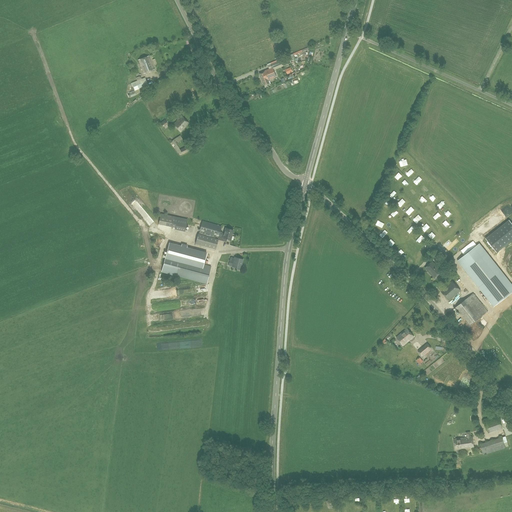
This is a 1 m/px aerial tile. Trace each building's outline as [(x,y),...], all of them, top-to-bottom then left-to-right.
[(271,64),(272,68),(290,61),(289,57),(288,55),(270,63),(271,64)] [(143,74),(154,70),(148,56),(138,60),(143,74)] [(276,76),(273,69),(266,71),(266,70),(259,73),(264,86),(270,83),(268,79),(276,76)] [(137,81),(131,83),(134,91),(138,89),(148,85),(145,78),(142,79),(137,81)] [(181,132),(189,123),(181,116),(173,125),(181,132)] [(189,145),(180,149),(182,154),(191,150),(189,145)] [(421,188),(425,192),(430,187),(426,183),(421,188)] [(414,186),(410,189),(415,194),(419,191),(414,186)] [(430,202),(426,205),(430,211),(435,207),(430,202)] [(439,219),(443,214),(437,210),(434,215),(439,219)] [(161,213),(158,224),(175,228),(175,229),(185,232),(188,219),(161,213)] [(511,240),(511,223),(509,220),(485,238),(497,253),(511,240)] [(202,221),(199,232),(218,237),(220,232),(221,226),(202,221)] [(220,232),(218,237),(219,239),(222,240),(222,241),(226,242),(226,239),(230,240),(233,230),(225,228),(224,234),(222,233),(222,232),(220,232)] [(198,234),(195,244),(215,249),(218,240),(218,239),(199,234),(198,234)] [(447,248),(450,251),(460,242),(457,239),(447,248)] [(169,243),(161,271),(206,283),(208,276),(211,267),(203,265),(206,253),(186,248),(181,246),(169,243)] [(494,307),(511,292),(511,285),(479,243),(457,261),(494,307)] [(229,262),(228,265),(232,267),(240,269),(243,259),(235,257),(234,258),(233,263),(229,262)] [(434,278),(441,271),(432,261),(425,268),(434,278)] [(449,301),(460,291),(452,281),(441,291),(449,301)] [(470,325),(487,312),(473,293),(455,308),(460,314),(460,313),(470,325)] [(403,345),(413,337),(407,329),(397,337),(403,345)] [(422,356),(431,348),(427,344),(418,351),(422,356)] [(488,432),(502,427),(498,416),(484,420),(488,432)] [(470,437),(469,432),(465,432),(466,437),(454,439),(455,450),(474,447),(472,436),(470,437)] [(483,455),(505,448),(502,437),(480,444),(483,455)] [(333,507),(335,502),(330,498),(325,501),(327,506),(333,507)]
